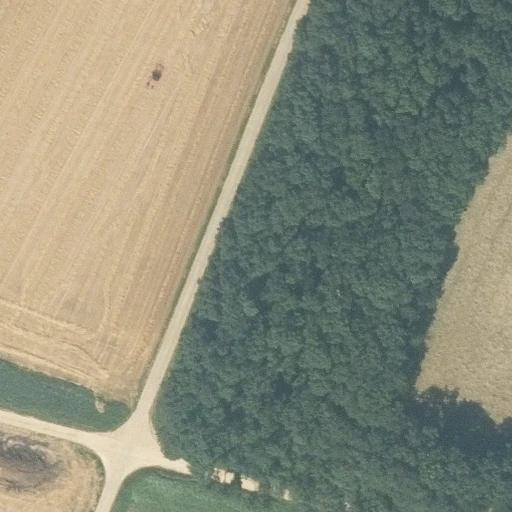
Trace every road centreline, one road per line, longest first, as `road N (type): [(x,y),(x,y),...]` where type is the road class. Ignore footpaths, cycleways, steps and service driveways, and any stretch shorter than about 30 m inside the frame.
road 1 (unclassified): [(124,462),(310,0)]
road 2 (unclassified): [(299,511),(124,462)]
road 3 (unclassified): [(124,462),(0,427)]
